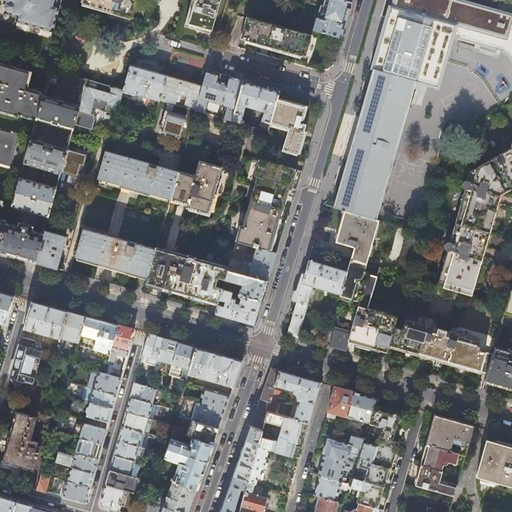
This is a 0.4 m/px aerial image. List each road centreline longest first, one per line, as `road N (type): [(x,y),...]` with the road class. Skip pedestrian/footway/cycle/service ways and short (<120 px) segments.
road 1 (residential): [(263,347),(340,92)]
road 2 (residential): [(141,32),(340,92)]
road 3 (residential): [(148,314),(89,511)]
road 4 (residential): [(203,511),(263,347)]
road 5 (residential): [(290,511),(333,367)]
road 6 (residential): [(148,314),(28,280)]
road 7 (residential): [(423,393),(390,511)]
